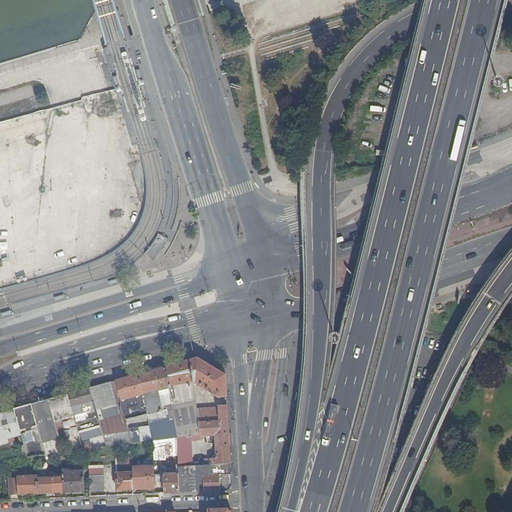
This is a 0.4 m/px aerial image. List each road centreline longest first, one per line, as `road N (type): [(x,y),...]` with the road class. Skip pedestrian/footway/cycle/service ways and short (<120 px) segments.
road 1 (motorway): [(505,0),(435,13),(387,36),(348,72),(325,118),(316,165),(324,277),(316,392),(292,511)]
road 2 (motorway): [(355,511),(486,0)]
road 3 (motorway): [(447,0),(318,511)]
road 4 (unknown): [(0,382),(51,352),(234,295),(258,265)]
road 5 (primary): [(142,0),(227,274)]
road 6 (primary): [(258,265),(180,0)]
road 7 (motorway): [(388,511),(449,371),(511,272)]
road 8 (primary): [(511,177),(258,265)]
road 9 (primary): [(265,316),(294,316),(511,240)]
road 10 (residential): [(247,498),(0,508)]
road 11 (primary): [(232,324),(0,388)]
road 12 (unknown): [(227,274),(0,345)]
